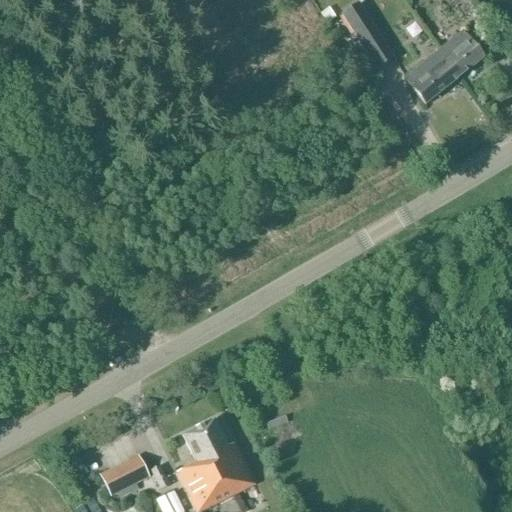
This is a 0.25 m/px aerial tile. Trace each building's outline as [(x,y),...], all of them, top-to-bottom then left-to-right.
[(393,59),(359,5),(342,16),(376,69),(393,59)] [(439,52),(460,78),(484,59),(463,33),(439,52)] [(425,106),(436,98),(460,78),(439,52),(403,80),(425,106)] [(107,212),(97,196),(88,202),(98,218),(107,212)] [(195,511),(202,511),(253,486),(233,445),(228,448),(215,421),(183,437),(196,464),(177,473),(195,511)] [(110,496),(147,477),(138,459),(101,478),(110,496)] [(161,491),(168,487),(159,468),(151,472),(161,491)]
